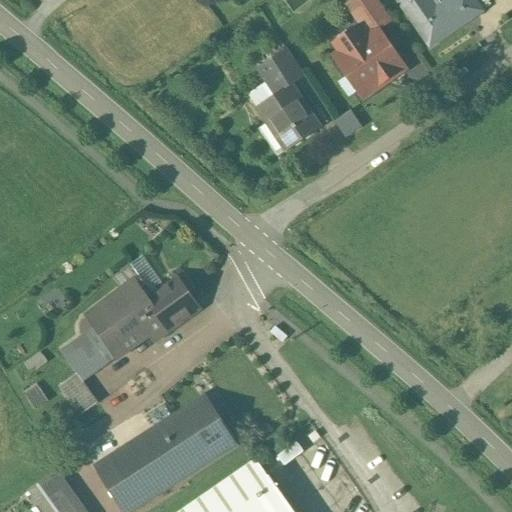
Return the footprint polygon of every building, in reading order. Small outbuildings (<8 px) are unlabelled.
[(352,5),(371,32),(377,28),(378,29),(392,20),(378,0),(356,0),(347,6),(349,8),(352,5)] [(397,0),(431,47),(482,12),(473,0),(450,0),(437,10),(429,0),(397,0)] [(346,60),(339,65),(360,94),(385,76),(389,81),(406,69),(378,29),(377,28),(371,32),(364,37),(358,42),(352,33),(335,45),(341,53),(346,60)] [(352,33),(358,42),(364,37),(359,28),(352,33)] [(287,50),(257,70),(274,97),(292,85),(304,77),(287,50)] [(334,57),(339,65),(346,60),(341,53),(334,57)] [(385,76),(360,94),(363,99),(389,81),(385,76)] [(274,97),(257,108),(268,124),(270,124),(286,149),(285,150),(286,152),(320,129),(310,114),(307,116),(290,89),(293,87),(292,85),(274,97)] [(348,137),(365,127),(355,110),(338,120),(348,137)] [(270,124),(268,124),(260,130),(278,157),(286,152),(285,150),(286,149),(270,124)] [(140,277),(85,316),(94,329),(116,360),(149,336),(154,342),(199,309),(177,279),(154,296),(140,277)] [(84,383),(116,360),(94,329),(61,353),(76,374),(60,386),(81,416),(99,403),(84,383)] [(39,390),(29,398),(35,406),(46,398),(39,390)] [(205,398),(97,468),(125,511),(129,511),(234,444),(205,398)] [(259,466),(193,511),(217,511),(267,477),(259,466)] [(84,511),(58,475),(30,493),(43,511),(84,511)] [(294,511),(269,476),(267,477),(217,511),(294,511)]
